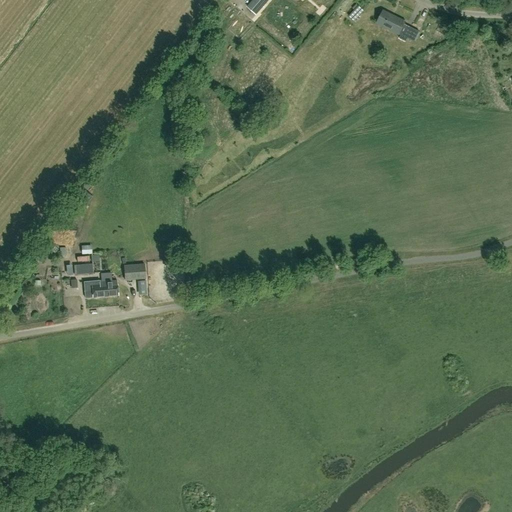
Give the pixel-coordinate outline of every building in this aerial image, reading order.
[(269,0),(252,0),(247,7),(257,15),(269,0)] [(359,6),(354,10),(359,15),(364,10),(359,6)] [(414,42),(419,32),(404,24),(405,22),(393,16),(392,18),(382,13),(377,23),(401,36),(399,39),(406,42),(408,38),(414,42)] [(92,264),(74,265),(75,276),(93,275),(92,264)] [(123,265),(125,281),(146,279),(144,264),(123,265)] [(96,285),(95,281),(84,282),(85,298),(105,297),(104,287),(100,287),(100,285),(96,285)] [(105,297),(118,296),(117,281),(100,282),(100,281),(95,281),(96,285),(100,285),(100,287),(104,287),(105,297)]
